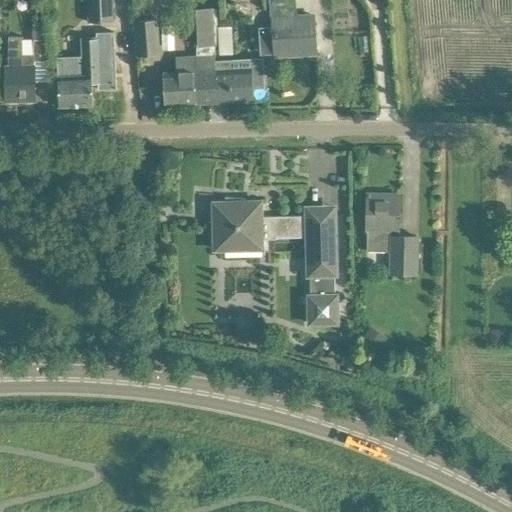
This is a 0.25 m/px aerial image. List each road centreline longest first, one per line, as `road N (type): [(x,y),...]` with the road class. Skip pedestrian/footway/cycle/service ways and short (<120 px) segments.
road 1 (secondary): [(511,508),(410,457),(236,401),(131,386),(0,383)]
road 2 (unclassified): [(0,137),(511,132)]
